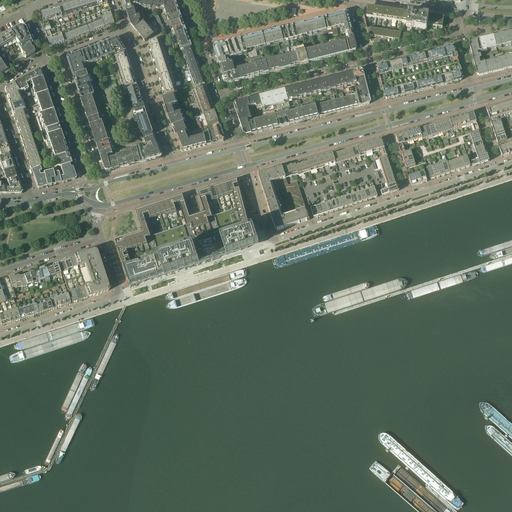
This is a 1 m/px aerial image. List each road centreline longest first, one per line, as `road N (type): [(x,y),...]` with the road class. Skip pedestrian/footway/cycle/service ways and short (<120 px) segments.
road 1 (tertiary): [(245,166),(511,90)]
road 2 (residential): [(511,162),(269,241)]
road 3 (residential): [(44,58),(81,170),(88,171),(94,165),(57,54)]
road 4 (residential): [(101,239),(121,297),(0,336)]
road 5 (tertiary): [(97,205),(245,166)]
road 6 (residential): [(220,95),(366,59)]
road 7 (residential): [(173,165),(124,28)]
road 8 (tertiary): [(379,112),(239,148)]
